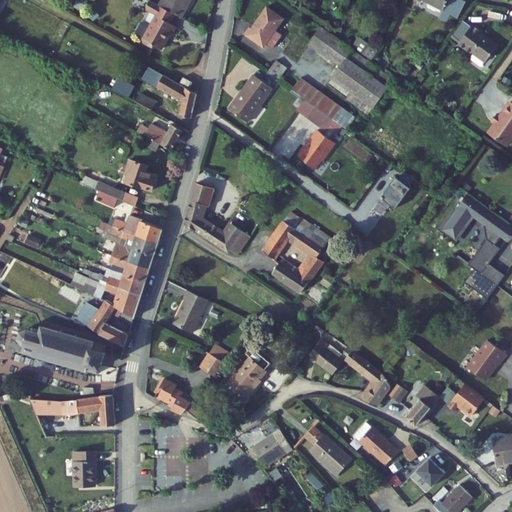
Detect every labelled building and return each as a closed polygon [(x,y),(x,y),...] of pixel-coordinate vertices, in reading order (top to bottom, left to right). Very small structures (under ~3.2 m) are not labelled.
[(150,0),(147,0),(145,5),(155,11),(148,24),(149,25),(141,38),(142,41),(151,46),(153,43),(160,48),(164,40),(163,37),(166,33),(167,34),(170,35),(176,25),(168,21),(173,12),(156,3),(150,0)] [(173,12),(180,16),(188,0),(158,0),(156,3),(173,12)] [(447,18),(455,0),(417,0),(441,12),(440,14),(447,18)] [(267,51),(270,48),(273,50),(276,53),(286,40),(279,35),(287,24),(270,12),(255,34),(253,33),(249,38),(267,51)] [(483,65),(494,49),(487,44),(479,38),(481,35),(470,27),(454,47),(468,57),(470,55),(483,65)] [(312,45),(344,69),(340,75),(336,80),(369,105),(376,110),(396,84),(323,31),(312,45)] [(271,77),(281,84),(286,78),(291,71),(281,64),(271,77)] [(191,90),(186,87),(177,83),(159,72),(152,85),(178,100),(176,113),(189,116),(195,92),(191,90)] [(190,81),(181,76),(177,83),(186,87),(190,81)] [(249,125),(274,91),(264,84),(255,78),(230,111),(249,125)] [(304,101),(348,133),(353,127),(357,121),(303,81),(293,93),(304,101)] [(151,99),(135,91),(131,100),(147,109),(151,99)] [(491,124),(495,127),(488,136),(509,151),(511,146),(511,104),(500,120),(496,117),(491,124)] [(148,129),(144,137),(149,140),(161,147),(171,152),(182,132),(176,129),(171,126),(164,138),(148,129)] [(330,159),(330,157),(337,147),(319,134),(311,145),(312,148),(308,153),(306,151),(299,161),(317,174),(324,164),(327,164),(330,159)] [(157,153),(161,147),(149,140),(145,145),(157,153)] [(158,190),(159,186),(158,185),(157,184),(158,182),(156,182),(158,176),(147,172),(148,167),(130,161),(127,170),(131,172),(128,180),(127,184),(154,193),(155,192),(158,190)] [(397,179),(392,176),(378,200),(395,210),(414,178),(402,171),(397,179)] [(84,186),(123,203),(124,200),(125,196),(87,179),(84,186)] [(243,233),(235,227),(228,235),(200,215),(210,184),(198,180),(185,223),(230,255),(232,252),(239,257),(251,239),(243,233)] [(96,202),(114,210),(117,202),(99,194),(96,202)] [(58,201),(49,196),(44,205),(54,210),(58,201)] [(511,230),(469,199),(442,234),(457,245),(474,222),(486,231),(488,245),(488,246),(469,271),(481,280),(489,270),(502,253),(497,249),(502,242),(511,230)] [(308,223),(314,215),(298,203),(293,211),(308,223)] [(327,243),(306,227),(308,223),(293,211),(263,253),(268,256),(273,260),(288,239),(294,243),(298,238),(317,253),(298,278),(275,262),(268,271),(301,295),(326,260),(319,255),(327,243)] [(308,223),(306,227),(327,243),(335,231),(314,215),(308,223)] [(125,235),(157,245),(161,232),(140,226),(142,221),(129,216),(125,224),(115,220),(111,228),(112,228),(113,229),(125,235)] [(126,242),(124,248),(132,251),(153,257),(157,245),(125,235),(113,229),(112,228),(109,234),(120,240),(126,242)] [(511,229),(511,230),(502,242),(507,245),(511,239),(511,229)] [(37,248),(40,239),(28,234),(24,243),(37,248)] [(210,284),(217,262),(213,261),(210,260),(205,273),(195,269),(201,250),(187,245),(179,267),(194,272),(192,277),(210,284)] [(122,248),(119,256),(129,259),(132,251),(124,248),(122,248)] [(119,256),(110,253),(109,259),(149,271),(153,257),(132,251),(129,259),(119,256)] [(107,265),(126,271),(124,277),(145,283),(149,271),(118,262),(109,259),(107,265)] [(489,270),(481,280),(497,292),(505,282),(489,270)] [(69,284),(93,296),(100,283),(76,271),(69,284)] [(321,283),(329,287),(333,280),(325,275),(321,283)] [(121,285),(111,282),(109,288),(140,297),(145,283),(124,277),(121,285)] [(181,297),(169,320),(178,325),(186,329),(203,297),(183,287),(178,295),(181,297)] [(134,319),(140,297),(109,288),(107,294),(117,297),(114,308),(117,309),(126,314),(134,319)] [(107,324),(117,309),(114,308),(104,301),(85,332),(91,334),(93,331),(98,333),(101,336),(123,343),(125,343),(128,335),(107,324)] [(131,326),(134,319),(126,314),(123,321),(131,326)] [(20,346),(20,348),(23,348),(21,355),(37,360),(37,358),(51,362),(50,364),(54,365),(55,363),(65,366),(64,368),(68,369),(69,367),(98,375),(100,370),(101,370),(102,367),(101,366),(103,357),(105,358),(107,353),(105,352),(106,347),(77,338),(78,336),(74,335),(74,337),(63,334),(63,332),(61,331),(60,333),(40,327),(38,333),(28,331),(29,329),(26,328),(25,330),(23,332),(21,331),(19,333),(20,335),(19,338),(17,338),(17,341),(19,341),(21,345),(20,346)] [(337,368),(338,365),(345,358),(348,355),(333,343),(332,343),(324,337),(312,352),(320,358),(319,359),(335,371),(337,368)] [(289,347),(293,342),(288,338),(284,343),(289,347)] [(299,355),(303,350),(293,342),(289,347),(299,355)] [(503,369),(510,360),(491,346),(470,373),(488,386),(496,375),(496,373),(499,369),(500,370),(501,370),(502,370),(503,369)] [(387,378),(383,371),(368,360),(353,349),(350,353),(348,355),(345,358),(375,381),(361,398),(374,405),(392,382),(387,378)] [(302,368),(311,356),(303,350),(299,355),(300,355),(295,362),(302,368)] [(261,376),(267,369),(250,353),(245,359),(244,360),(247,362),(220,391),(236,406),(242,399),(244,400),(257,386),(255,384),(262,377),(261,376)] [(200,367),(214,377),(220,370),(226,364),(208,355),(200,367)] [(180,414),(184,410),(190,402),(176,392),(178,389),(171,384),(173,381),(161,373),(155,382),(158,383),(151,392),(160,398),(162,397),(167,400),(164,404),(172,409),(180,414)] [(485,400),(464,385),(447,409),(455,414),(460,407),(464,410),(468,410),(474,414),(485,400)] [(423,420),(441,398),(434,393),(427,387),(419,396),(423,399),(408,417),(418,426),(423,420)] [(440,396),(447,402),(455,394),(448,387),(440,396)] [(82,390),(83,397),(95,395),(94,388),(82,390)] [(176,392),(190,402),(193,400),(178,389),(176,392)] [(391,401),(397,406),(401,401),(405,396),(399,391),(391,401)] [(101,428),(114,427),(113,412),(112,397),(99,398),(99,400),(66,402),(45,401),(30,399),(37,416),(99,412),(101,428)] [(205,409),(194,398),(193,400),(190,402),(184,410),(195,420),(205,409)] [(354,443),(389,469),(395,460),(400,453),(365,428),(354,443)] [(311,453),(308,457),(322,467),(336,478),(348,462),(309,432),(299,444),(311,453)] [(511,465),(511,439),(509,440),(494,443),(498,468),(511,465)] [(282,460),(285,465),(288,463),(291,460),(277,442),(271,446),(270,443),(251,457),(257,466),(262,473),(282,460)] [(421,459),(413,448),(406,452),(414,464),(421,459)] [(98,462),(98,452),(86,452),(74,452),(73,487),(96,487),(96,462),(98,462)] [(251,470),(257,466),(251,457),(245,462),(251,470)] [(456,511),(474,496),(469,489),(463,483),(445,499),(456,511)]
